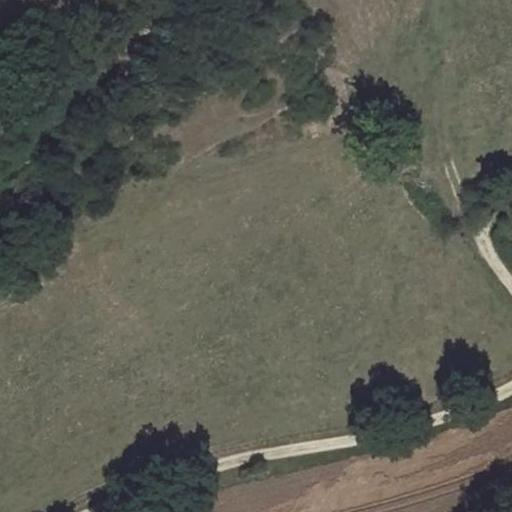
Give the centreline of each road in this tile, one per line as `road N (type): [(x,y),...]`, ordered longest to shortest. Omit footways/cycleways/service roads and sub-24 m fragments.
road 1 (track): [(98,511),(183,477),(423,425),(511,391)]
road 2 (track): [(484,239),(444,157),(443,0)]
